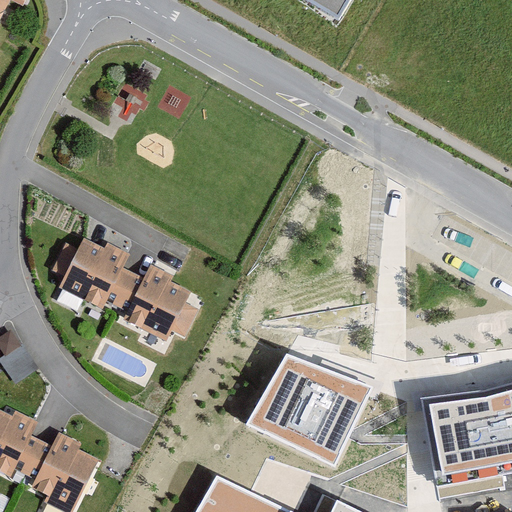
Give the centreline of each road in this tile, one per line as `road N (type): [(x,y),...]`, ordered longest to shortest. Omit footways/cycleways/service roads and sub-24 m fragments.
road 1 (residential): [(511,215),(398,154),(311,95),(128,0)]
road 2 (residential): [(147,437),(62,377),(4,287)]
road 3 (residential): [(158,243),(9,162)]
road 4 (residential): [(80,14),(9,162)]
road 5 (residential): [(9,162),(4,287)]
